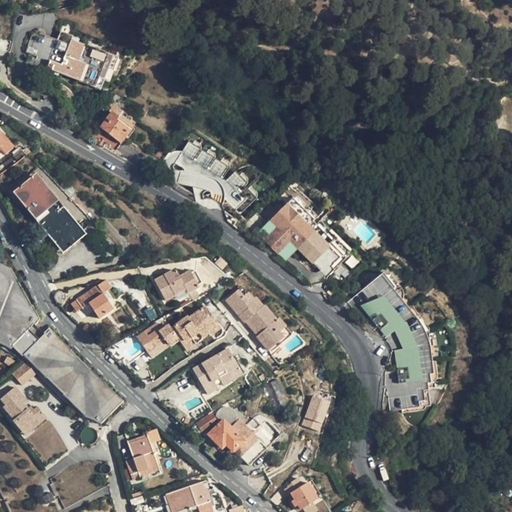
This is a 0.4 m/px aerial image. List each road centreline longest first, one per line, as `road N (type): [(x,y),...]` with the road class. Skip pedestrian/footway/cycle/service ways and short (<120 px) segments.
road 1 (secondary): [(0,100),(195,211),(345,330),(369,378),(363,459),(398,511)]
road 2 (residential): [(140,401),(53,312),(0,219)]
road 3 (residential): [(263,509),(140,401)]
road 4 (unknown): [(140,401),(184,355),(225,331),(212,306)]
road 5 (residential): [(140,401),(110,434),(130,511)]
